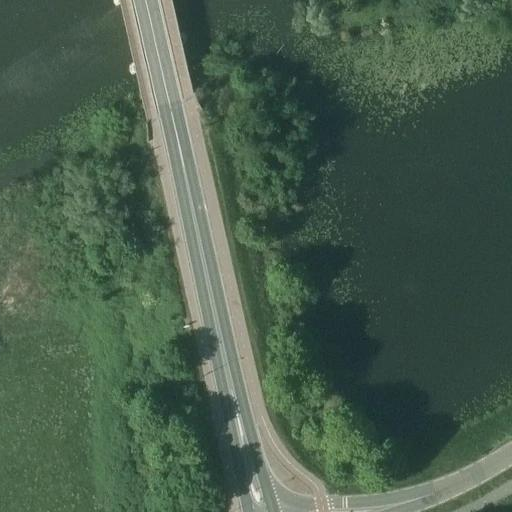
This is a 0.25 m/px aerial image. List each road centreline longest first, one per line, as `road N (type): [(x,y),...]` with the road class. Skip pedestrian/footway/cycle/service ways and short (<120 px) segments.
road 1 (primary): [(144,0),(222,363)]
road 2 (tertiary): [(460,481),(289,511)]
road 3 (primary): [(271,511),(222,363)]
road 4 (primary): [(222,363),(246,511)]
